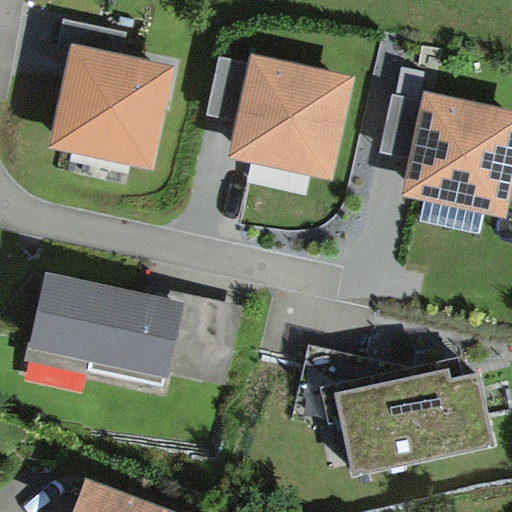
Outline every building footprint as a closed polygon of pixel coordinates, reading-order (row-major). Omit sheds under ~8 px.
[(72,44),(121,54),(126,30),(64,18),(58,45),(72,48),(72,44)] [(121,54),(72,44),(72,48),(50,147),(154,170),(175,66),(121,54)] [(355,76),(251,53),(249,62),(237,120),(228,157),(332,180),(355,76)] [(237,120),(249,62),(220,56),(208,114),(237,120)] [(511,188),(511,109),(425,91),(423,101),(410,158),(402,195),(424,199),(484,213),(506,217),(511,188)] [(410,158),(423,101),(392,95),(380,152),(410,158)] [(480,234),(484,213),(424,199),(419,221),(480,234)] [(153,295),(46,271),(29,348),(168,378),(169,374),(185,302),(170,298),(153,295)] [(172,291),(170,298),(185,302),(169,374),(226,386),(244,307),(172,291)] [(450,367),(335,393),(353,477),(496,445),(480,374),(452,380),(450,367)] [(177,511),(168,508),(87,477),(73,511),(177,511)]
